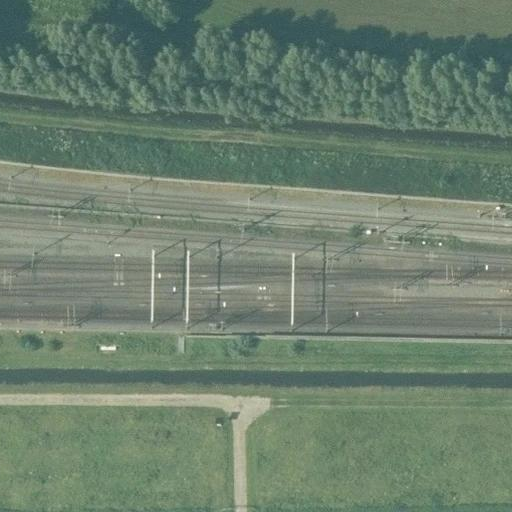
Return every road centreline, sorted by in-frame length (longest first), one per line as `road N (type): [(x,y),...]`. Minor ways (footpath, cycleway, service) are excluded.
road 1 (track): [(511,165),(0,121)]
road 2 (track): [(511,362),(0,358)]
road 3 (track): [(511,407),(270,409)]
